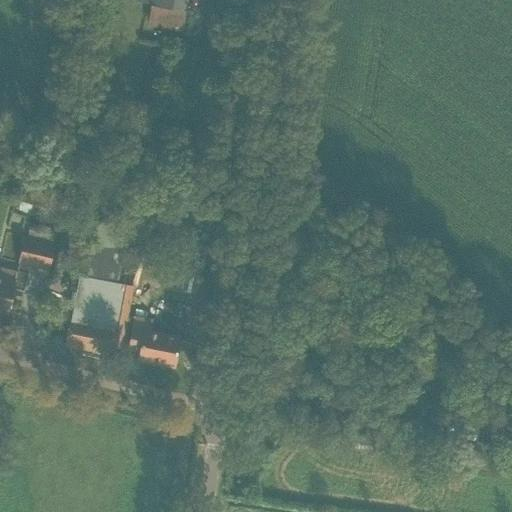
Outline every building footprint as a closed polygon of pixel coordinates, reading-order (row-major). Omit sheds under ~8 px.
[(17,263),(34,267),(40,239),(54,242),(55,234),(29,229),(27,237),(23,236),(17,263)] [(0,312),(7,315),(17,272),(0,268),(0,312)] [(65,345),(118,356),(132,286),(78,276),(65,345)] [(195,292),(186,339),(206,343),(215,296),(195,292)] [(134,315),(128,347),(139,349),(137,359),(173,366),(179,337),(149,331),(152,318),(134,315)]
